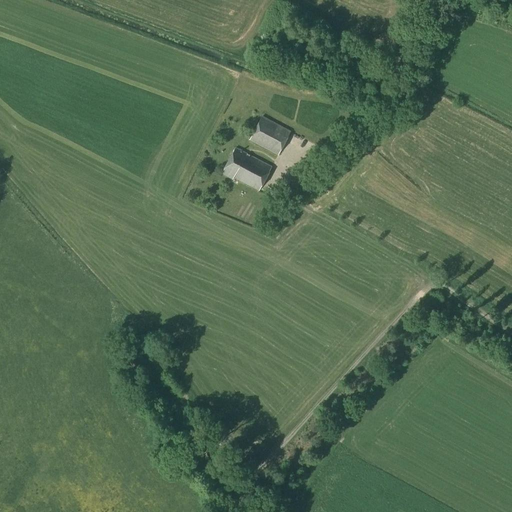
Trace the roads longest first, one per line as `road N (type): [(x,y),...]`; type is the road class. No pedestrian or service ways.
road 1 (track): [(437,284),(285,193),(399,78),(438,0)]
road 2 (track): [(228,511),(426,285),(437,284)]
